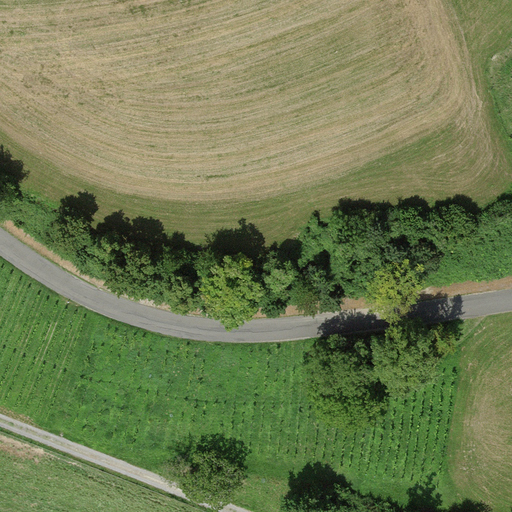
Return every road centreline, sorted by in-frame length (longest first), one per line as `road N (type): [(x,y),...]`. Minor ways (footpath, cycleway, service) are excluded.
road 1 (residential): [(0,241),(88,297),(207,332),(511,301)]
road 2 (track): [(0,425),(226,511)]
